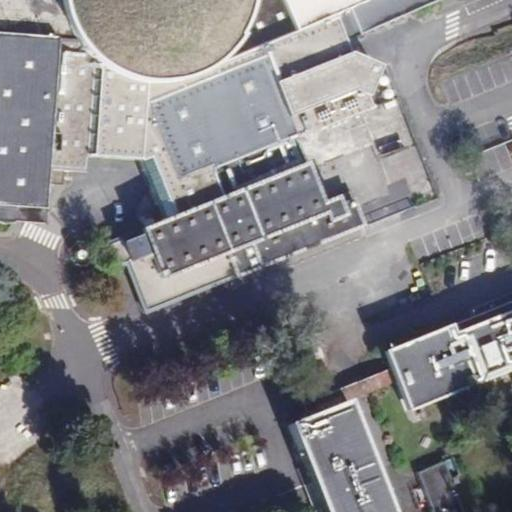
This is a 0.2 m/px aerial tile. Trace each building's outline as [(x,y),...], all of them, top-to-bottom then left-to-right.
[(84,68),(97,77),(109,83),(122,87),(138,89),(154,89),(171,86),(187,80),(200,72),(211,63),(228,45),(239,24),(246,2),(245,0),(51,0),(52,13),(66,42),(77,56),(84,68)] [(271,0),(286,35),(324,19),(366,0),(271,0)] [(366,0),(324,19),(334,43),(349,37),(351,40),(443,0),(366,0)] [(137,180),(154,223),(212,201),(201,172),(284,139),(286,143),(362,113),(357,100),(376,69),(344,56),(336,49),(334,43),(324,19),(286,35),(212,65),(211,63),(200,72),(187,80),(171,86),(154,89),(138,89),(122,87),(109,83),(97,77),(84,68),(78,158),(130,163),(137,180)] [(0,224),(33,226),(37,187),(47,187),(66,179),(67,174),(76,175),(78,158),(84,68),(77,56),(66,42),(0,36),(0,224)] [(117,267),(136,313),(252,267),(355,229),(346,203),(331,209),(328,201),(314,206),(286,143),(284,139),(201,172),(212,201),(154,223),(94,248),(103,272),(117,267)] [(511,299),(399,346),(380,353),(387,370),(393,385),(404,413),(511,368),(511,299)] [(297,352),(318,344),(307,315),(287,322),(297,352)] [(358,382),(301,404),(307,419),(349,402),(364,396),(393,385),(387,370),(358,382)] [(392,511),(349,402),(307,419),(286,427),(319,511),(392,511)] [(431,511),(463,511),(443,463),(416,474),(431,511)]
